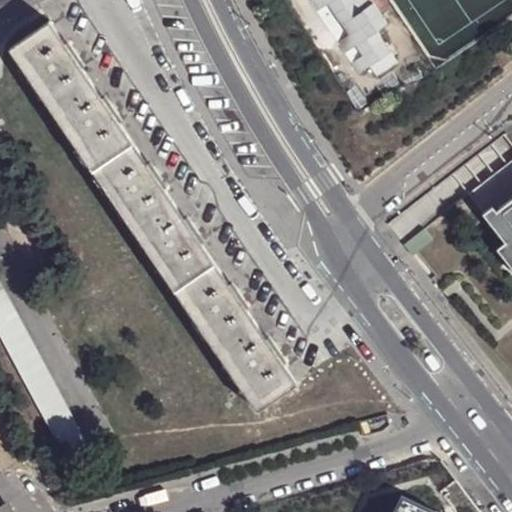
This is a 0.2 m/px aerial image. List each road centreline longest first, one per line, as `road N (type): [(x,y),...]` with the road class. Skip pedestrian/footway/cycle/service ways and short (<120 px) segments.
road 1 (residential): [(190,0),(310,204),(332,259),(511,499)]
road 2 (residential): [(511,433),(328,191),(217,0)]
